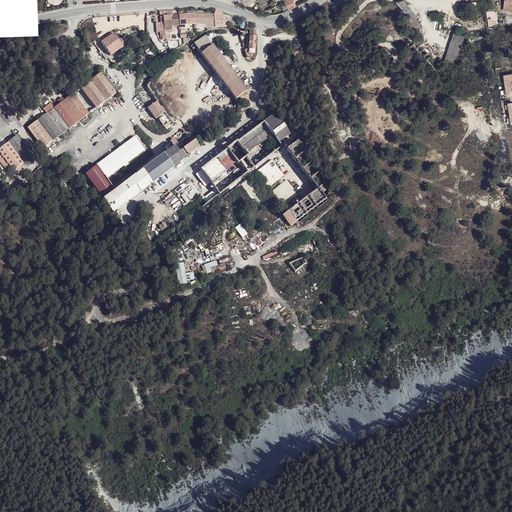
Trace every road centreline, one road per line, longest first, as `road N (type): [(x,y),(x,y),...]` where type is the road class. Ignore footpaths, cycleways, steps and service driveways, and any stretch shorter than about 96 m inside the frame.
road 1 (tertiary): [(0,28),(183,2),(222,4),(264,21)]
road 2 (unclassified): [(264,21),(256,92),(238,130),(123,218)]
road 3 (track): [(0,356),(40,353),(95,315),(123,218)]
road 4 (track): [(73,14),(85,49),(121,75),(128,112),(69,155)]
road 5 (unknown): [(261,47),(286,37),(298,44),(283,151)]
road 6 (track): [(85,49),(66,86),(0,136)]
